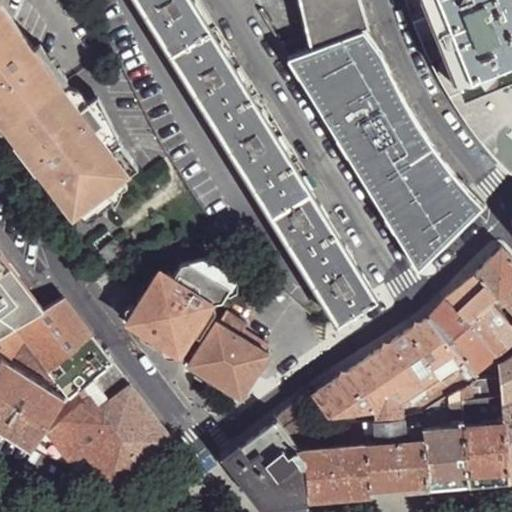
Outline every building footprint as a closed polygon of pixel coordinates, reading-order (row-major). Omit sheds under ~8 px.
[(199,0),(137,0),(338,323),(377,298),(311,190),(315,187),(199,0)] [(296,0),(309,47),(369,28),(364,11),(361,0),(296,0)] [(511,0),(410,0),(414,11),(423,34),(435,62),(446,84),(462,109),(477,130),(494,150),(511,169),(511,168),(511,0)] [(0,109),(10,123),(60,84),(33,49),(0,3),(0,109)] [(309,47),(419,266),(482,204),(463,184),(448,166),(433,146),(418,124),(406,103),(394,80),(381,53),(369,28),(309,47)] [(40,44),(33,49),(60,84),(67,79),(40,44)] [(43,167),(78,213),(96,200),(105,193),(138,169),(87,101),(78,108),(60,84),(10,123),(23,140),(29,148),(43,167)] [(0,130),(10,123),(0,109),(0,130)] [(2,129),(15,145),(23,140),(10,123),(2,129)] [(2,129),(0,130),(0,156),(15,145),(2,129)] [(29,148),(23,140),(15,145),(21,155),(29,148)] [(78,213),(43,167),(35,173),(70,219),(78,213)] [(115,205),(105,193),(96,200),(105,213),(115,205)] [(113,240),(97,251),(110,268),(126,256),(113,240)] [(475,272),(511,317),(511,251),(504,241),(475,272)] [(0,250),(0,330),(11,323),(43,306),(0,250)] [(127,319),(126,321),(135,328),(135,330),(137,332),(142,341),(156,349),(165,350),(168,351),(169,349),(180,355),(193,334),(213,303),(221,302),(225,294),(234,280),(236,277),(205,258),(202,257),(180,263),(172,276),(169,274),(152,278),(136,306),(127,319)] [(446,297),(447,298),(501,349),(511,341),(511,317),(475,272),(446,297)] [(234,280),(225,294),(228,296),(236,292),(236,283),(238,282),(234,280)] [(39,359),(45,367),(57,359),(93,336),(63,296),(46,305),(43,306),(11,323),(20,335),(39,359)] [(465,359),(474,372),(501,349),(447,298),(431,314),(465,359)] [(213,303),(193,334),(198,337),(211,318),(213,315),(214,313),(215,312),(213,303)] [(125,309),(125,318),(127,319),(136,306),(132,305),(125,309)] [(214,319),(187,364),(241,397),(269,353),(265,350),(268,344),(244,329),(246,324),(226,311),(219,321),(214,319)] [(314,400),(324,417),(371,411),(372,420),(384,419),(405,419),(403,400),(465,359),(431,314),(410,328),(311,395),(314,400)] [(0,356),(1,354),(8,358),(20,335),(11,323),(0,330),(0,356)] [(20,335),(8,358),(30,372),(39,359),(20,335)] [(64,369),(76,387),(81,385),(113,363),(93,336),(57,359),(64,369)] [(511,394),(503,395),(505,482),(511,481),(511,353),(502,356),(502,374),(503,388),(511,385),(511,394)] [(1,354),(0,356),(0,418),(35,440),(59,399),(63,394),(30,372),(8,358),(1,354)] [(403,400),(405,419),(423,414),(462,388),(479,379),(474,372),(465,359),(403,400)] [(113,363),(81,385),(141,462),(169,441),(170,437),(113,363)] [(462,388),(463,397),(503,395),(503,388),(502,374),(479,379),(462,388)] [(59,399),(35,440),(113,484),(116,483),(141,462),(81,385),(76,387),(66,395),(59,399)] [(423,414),(425,428),(465,425),(463,397),(462,388),(423,414)] [(470,484),(470,485),(488,483),(505,482),(503,395),(463,397),(465,425),(470,484)] [(305,444),(305,449),(312,448),(312,433),(297,412),(289,402),(274,411),(305,444)] [(227,454),(264,502),(287,500),(309,498),(305,449),(305,444),(274,411),(271,413),(274,418),(227,454)] [(324,417),(329,425),(366,421),(372,420),(371,411),(324,417)] [(367,443),(370,493),(399,491),(431,488),(426,437),(407,438),(405,419),(384,419),(372,420),(366,421),(367,443)] [(367,443),(366,421),(329,425),(330,446),(367,443)] [(426,437),(431,488),(470,484),(465,425),(425,428),(426,437)] [(305,449),(309,498),(335,496),(370,493),(367,443),(330,446),(318,447),(312,448),(305,449)]
